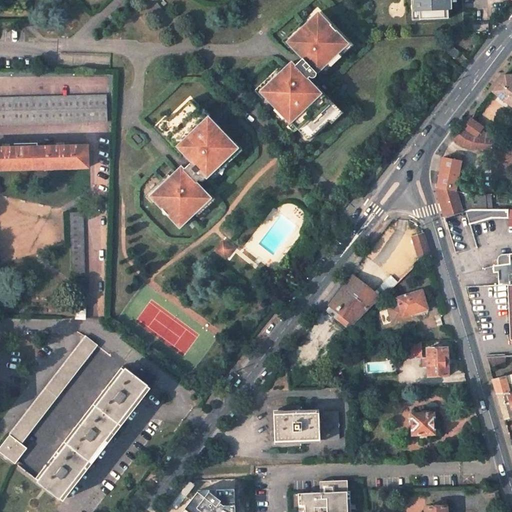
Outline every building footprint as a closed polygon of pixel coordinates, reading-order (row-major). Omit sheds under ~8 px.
[(411,0),(412,20),(419,19),(419,10),(414,10),(413,0),(411,0)] [(413,0),(414,10),(419,10),(419,19),(448,18),(448,9),(452,9),(451,2),(451,0),(413,0)] [(344,41),(317,15),(290,42),(293,44),(289,48),(301,59),(293,67),(290,64),(262,92),(266,97),(264,98),(275,109),(277,107),(286,117),(285,118),(290,124),(292,122),(310,140),(330,121),(329,119),(336,112),(313,90),(315,89),(306,80),(308,78),(310,79),(313,78),(314,77),(315,76),(315,74),(317,76),(330,63),(328,61),(337,53),(339,54),(345,47),(341,44),(344,41)] [(451,45),(446,51),(453,57),(458,51),(451,45)] [(493,92),(511,105),(511,75),(506,75),(493,92)] [(106,97),(0,97),(0,121),(106,122),(106,97)] [(152,201),(177,228),(205,203),(202,200),(206,197),(194,184),(196,181),(198,182),(200,182),(202,180),(202,179),(203,178),(205,180),(233,154),(229,149),(232,147),(222,135),(220,137),(211,127),(213,126),(207,120),(206,121),(188,103),(168,122),(169,123),(161,130),(183,153),(181,155),(189,163),(182,170),(179,168),(166,180),(167,182),(159,190),(158,189),(151,195),(154,199),(152,201)] [(489,149),(488,139),(474,137),(479,130),(469,122),(455,140),(464,147),(469,148),(475,149),(489,149)] [(87,146),(0,145),(0,166),(87,168),(87,146)] [(461,162),(443,158),(436,188),(455,194),(461,162)] [(436,191),(444,218),(460,212),(455,194),(436,188),(436,191)] [(484,195),(467,196),(455,194),(460,212),(462,212),(471,209),(484,209),(484,195)] [(471,209),(462,212),(467,226),(493,219),(507,219),(507,210),(484,209),(471,209)] [(80,213),(67,214),(69,275),(82,275),(80,213)] [(423,232),(412,236),(418,260),(428,251),(423,232)] [(221,241),(213,252),(223,259),(230,249),(221,241)] [(511,285),(511,254),(498,255),(494,256),(491,258),(489,262),(488,264),(488,266),(482,266),(483,274),(487,274),(488,287),(505,286),(511,285)] [(378,297),(353,276),(329,306),(330,307),(326,311),(335,319),(338,314),(351,323),(378,297)] [(403,319),(402,316),(426,309),(421,291),(397,298),(398,303),(389,305),(387,307),(390,321),(394,321),(403,319)] [(84,308),(75,307),(75,317),(84,318),(84,308)] [(96,344),(85,336),(0,446),(0,452),(14,464),(26,448),(21,444),(96,344)] [(448,375),(446,347),(426,348),(426,358),(421,358),(422,366),(426,365),(427,376),(448,375)] [(486,357),(489,367),(504,366),(503,356),(486,357)] [(147,385),(122,366),(34,479),(59,498),(147,385)] [(505,420),(511,417),(511,374),(493,380),(505,420)] [(150,387),(147,385),(59,498),(61,501),(150,387)] [(336,411),(273,414),(274,440),(337,438),(336,411)] [(432,414),(410,414),(411,434),(432,433),(432,414)] [(190,480),(191,498),(211,498),(211,480),(190,480)] [(340,482),(317,483),(318,495),(302,495),(302,507),(302,511),(343,511),(343,494),(340,494),(340,482)]
